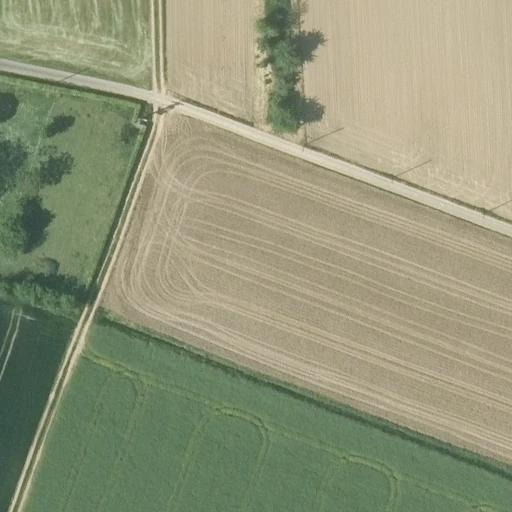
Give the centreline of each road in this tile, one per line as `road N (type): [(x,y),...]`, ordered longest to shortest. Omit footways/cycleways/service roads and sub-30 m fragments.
road 1 (residential): [(511,232),(191,110),(0,66)]
road 2 (track): [(159,101),(151,144),(18,511)]
